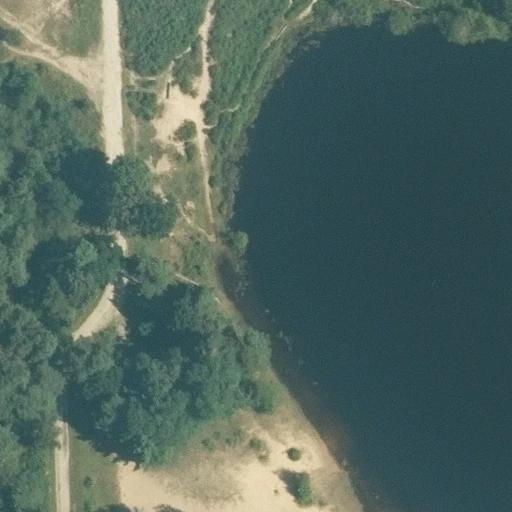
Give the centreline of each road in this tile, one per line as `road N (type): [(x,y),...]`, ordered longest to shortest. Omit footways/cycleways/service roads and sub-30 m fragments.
road 1 (track): [(57,511),(56,375),(108,315)]
road 2 (track): [(110,104),(117,273),(108,315)]
road 3 (track): [(123,511),(124,359),(108,315)]
road 4 (track): [(0,38),(110,104)]
